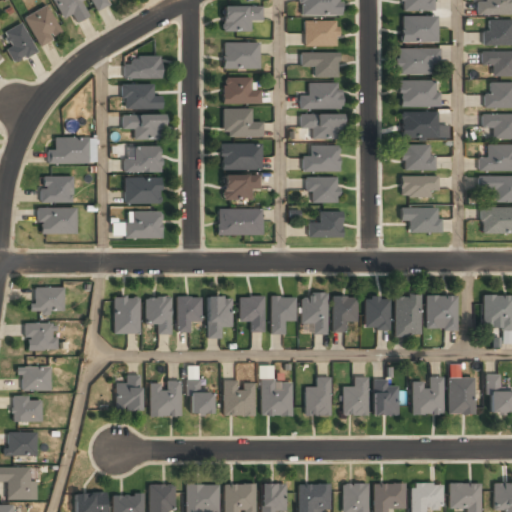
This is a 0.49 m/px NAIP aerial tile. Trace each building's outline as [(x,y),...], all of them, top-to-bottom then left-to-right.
[(70,14),(75,23),(88,16),(78,0),(50,0),(61,19),(70,14)] [(116,0),(89,0),(93,10),(116,0)] [(338,14),(337,0),(297,0),(297,15),(338,14)] [(431,11),(431,0),(399,0),(399,11),(431,11)] [(475,2),(475,15),(511,15),(511,0),(485,0),(485,2),(475,2)] [(61,34),(45,6),(22,19),(38,47),(61,34)] [(259,7),(221,7),(221,31),(248,31),(248,20),(259,20),(259,7)] [(435,42),(435,16),(399,16),(399,42),(435,42)] [(480,45),(511,45),(511,20),(486,20),(486,31),(480,31),(480,45)] [(302,21),(302,45),(334,45),(334,21),(302,21)] [(0,33),(0,36),(14,64),(35,53),(19,23),(0,33)] [(254,68),(254,45),(224,45),(224,68),(254,68)] [(438,49),(394,49),(394,75),(429,75),(429,64),(438,64),(438,49)] [(299,52),(299,67),(312,67),(312,77),(336,77),(336,52),(299,52)] [(511,52),(479,52),(479,65),(489,65),(489,76),(511,76),(511,52)] [(159,78),(159,56),(128,57),(129,64),(122,64),(122,79),(159,78)] [(220,104),(258,104),(258,89),(249,89),(249,78),(220,78),(220,104)] [(436,107),(436,81),(397,81),(397,107),(436,107)] [(511,82),(487,82),(487,93),(480,93),(480,108),(511,108),(511,82)] [(298,95),(298,109),(338,109),(338,83),(307,83),(307,95),(298,95)] [(124,109),(160,109),(160,96),(151,96),(151,84),(119,84),(119,99),(123,99),(124,109)] [(221,110),(221,138),(260,138),(260,122),(249,122),(249,110),(221,110)] [(435,112),(398,112),(398,138),(435,138),(435,112)] [(511,114),(478,114),(478,129),(489,129),(489,139),(511,139),(511,114)] [(120,115),(120,130),(132,130),(132,140),(161,140),(161,115),(120,115)] [(309,130),(309,140),(338,140),(338,115),(298,115),(298,130),(309,130)] [(85,138),(51,138),(51,150),(44,150),(44,164),(85,164),(85,138)] [(258,145),(218,145),(218,171),(258,171),(258,145)] [(432,156),(426,156),(426,145),(400,145),(400,170),(432,170),(432,156)] [(511,171),(511,145),(485,145),(485,157),(475,157),(475,171),(511,171)] [(300,171),(337,171),(337,146),(309,146),(309,157),(300,157),(300,171)] [(121,173),(159,173),(159,147),(132,147),(132,159),(121,159),(121,173)] [(257,176),(220,176),(220,201),(249,201),(249,190),(257,190),(257,176)] [(491,203),(511,203),(511,176),(475,176),(474,191),(492,191),(491,203)] [(70,177),(38,177),(38,203),(70,203),(70,177)] [(305,177),(305,203),(336,203),(336,177),(305,177)] [(432,177),(398,177),(398,197),(432,197),(432,177)] [(122,205),(159,205),(159,179),(122,179),(122,205)] [(73,234),(73,208),(35,208),(35,234),(73,234)] [(436,233),(436,208),(398,208),(398,222),(406,222),(406,233),(436,233)] [(511,208),(477,208),(477,234),(511,234),(511,208)] [(259,210),(214,210),(214,236),(259,236),(259,210)] [(159,212),(125,212),(125,225),(112,225),(112,238),(159,238),(159,212)] [(305,238),(339,238),(339,212),(317,212),(317,223),(305,223),(305,238)] [(30,288),(30,313),(61,313),(61,288),(30,288)] [(323,293),(299,293),(299,324),(310,324),(310,334),(323,334),(323,293)] [(137,296),(111,296),(111,334),(137,334),(137,296)] [(353,296),(330,296),(330,332),(342,332),(342,321),(353,321),(353,296)] [(392,337),(417,337),(417,296),(392,296),(392,337)] [(423,330),(454,330),(454,296),(423,296),(423,330)] [(480,330),(511,330),(511,296),(480,296),(480,330)] [(291,297),(269,297),(269,334),(280,334),(280,321),(291,321),(291,297)] [(167,335),(167,298),(143,298),(143,324),(154,324),(154,335),(167,335)] [(174,298),(174,333),(187,333),(187,322),(198,322),(198,298),(174,298)] [(205,339),(217,339),(217,327),(228,327),(228,298),(205,298),(205,339)] [(237,322),(248,322),(248,332),(260,332),(260,298),(237,298),(237,322)] [(362,329),(386,329),(386,298),(362,298),(362,329)] [(22,351),(54,351),(54,324),(22,324),(22,351)] [(16,391),(48,391),(48,368),(16,368),(16,391)] [(137,410),(137,375),(123,375),(123,383),(113,383),(113,410),(137,410)] [(485,375),(484,413),(508,414),(509,390),(497,390),(497,375),(485,375)] [(302,416),(327,416),(327,377),(313,377),(313,387),(302,387),(302,416)] [(439,415),(439,377),(425,377),(425,383),(408,383),(408,415),(439,415)] [(340,387),(340,415),(364,415),(364,378),(351,378),(351,387),(340,387)] [(446,415),(471,415),(471,378),(446,378),(446,415)] [(196,379),(186,379),(186,415),(209,415),(209,394),(196,394),(196,379)] [(178,417),(178,381),(164,381),(164,385),(147,385),(147,417),(178,417)] [(258,381),(258,416),(289,416),(289,381),(258,381)] [(250,382),(221,382),(220,416),(250,416),(250,382)] [(395,382),(370,382),(370,416),(395,416),(395,382)] [(10,397),(10,423),(38,423),(38,397),(10,397)] [(33,433),(3,433),(3,457),(33,457),(33,433)] [(34,481),(29,481),(29,468),(0,468),(0,482),(5,482),(5,500),(34,500),(34,481)] [(283,483),(258,483),(258,511),(271,511),(283,511),(283,483)] [(502,511),(511,511),(511,483),(491,483),(491,511),(502,511)] [(371,511),(384,511),(384,509),(401,510),(402,485),(371,484),(371,511)] [(446,510),(465,510),(465,511),(477,511),(477,484),(446,484),(446,510)] [(171,511),(171,485),(146,485),(146,511),(171,511)] [(183,485),(183,511),(215,511),(215,485),(183,485)] [(252,511),(252,485),(222,485),(222,511),(236,511),(252,511)] [(326,485),(296,485),(296,511),(309,511),(309,510),(326,510),(326,485)] [(364,511),(364,485),(339,485),(339,511),(364,511)] [(424,511),(424,510),(439,510),(439,485),(408,485),(408,511),(424,511)] [(72,494),(72,511),(102,511),(102,494),(72,494)] [(140,511),(140,495),(110,495),(110,511),(140,511)]
